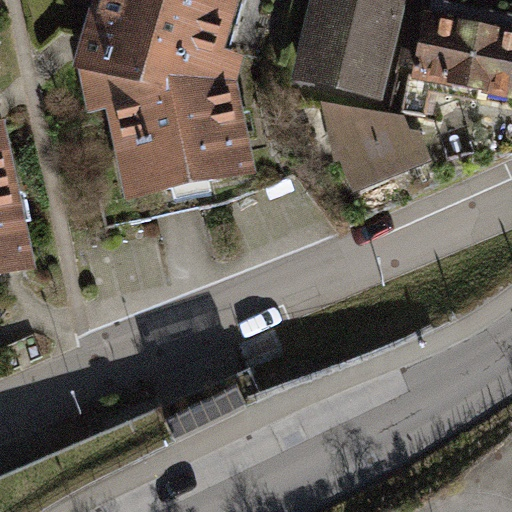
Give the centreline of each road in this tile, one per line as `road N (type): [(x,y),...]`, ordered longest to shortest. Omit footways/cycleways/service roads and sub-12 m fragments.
road 1 (residential): [(0,403),(511,196)]
road 2 (tertiary): [(186,511),(511,351)]
